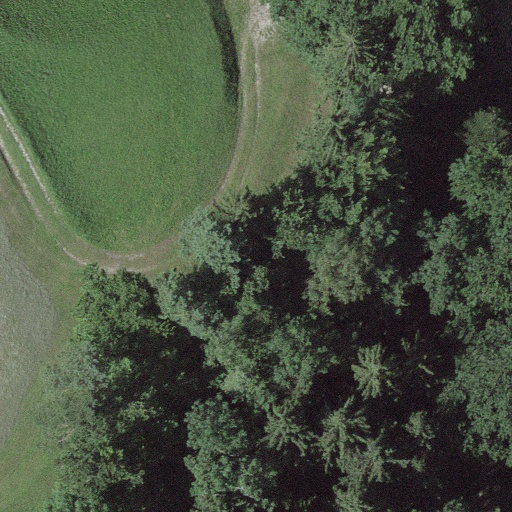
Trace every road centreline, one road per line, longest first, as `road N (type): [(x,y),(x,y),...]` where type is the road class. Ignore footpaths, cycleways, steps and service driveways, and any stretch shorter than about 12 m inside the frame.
road 1 (track): [(305,0),(334,5),(393,94),(404,238),(480,404),(491,511)]
road 2 (track): [(0,125),(51,209),(116,260),(212,233),(270,0)]
